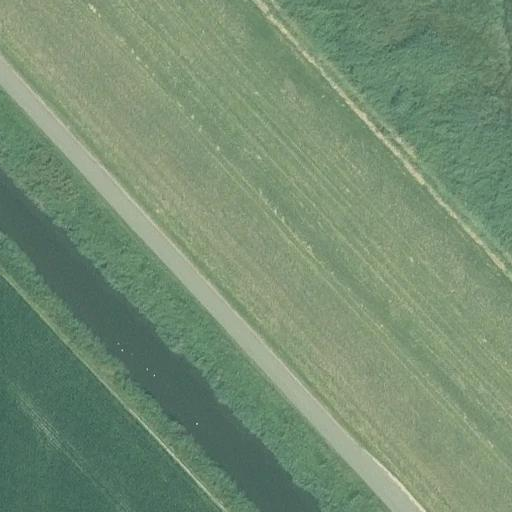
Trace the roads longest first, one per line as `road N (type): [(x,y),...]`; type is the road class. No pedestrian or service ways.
road 1 (unclassified): [(403,511),(0,72)]
road 2 (track): [(511,426),(118,0)]
